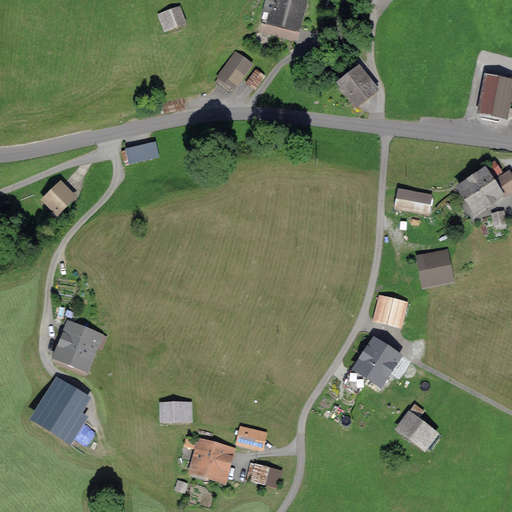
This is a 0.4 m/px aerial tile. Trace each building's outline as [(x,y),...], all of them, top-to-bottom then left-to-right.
[(274,11),(272,19),(297,26),(303,3),(292,0),(268,0),(266,9),(274,11)] [(160,14),(165,27),(184,21),(179,7),(160,14)] [(236,53),(217,80),(231,90),(250,64),(236,53)] [(257,69),(248,80),(256,86),(264,75),(257,69)] [(357,102),(375,87),(360,69),(354,73),(352,71),(346,77),(347,79),(342,83),(357,102)] [(511,78),(488,74),(480,112),(506,117),(511,84),(511,78)] [(127,148),(127,149),(123,150),(125,159),(129,158),(130,162),(159,155),(156,141),(141,144),(127,148)] [(495,161),(485,167),(491,177),(501,170),(495,161)] [(494,181),(491,177),(485,167),(459,185),(477,212),(511,188),(511,177),(508,172),(494,181)] [(60,213),(58,211),(74,195),(62,184),(46,199),(55,209),(52,213),(56,217),(60,213)] [(397,206),(428,211),(431,196),(400,190),(397,206)] [(494,213),(497,223),(505,221),(503,211),(494,213)] [(422,257),(427,282),(450,278),(445,252),(422,257)] [(376,317),(400,324),(406,302),(382,295),(376,317)] [(70,324),(58,354),(87,366),(100,336),(70,324)] [(412,339),(414,347),(427,344),(425,336),(412,339)] [(400,356),(373,338),(354,367),(381,385),(400,356)] [(358,391),(367,378),(353,369),(344,382),(358,391)] [(74,411),(81,399),(56,384),(36,417),(64,435),(77,413),(74,411)] [(164,418),(185,417),(185,403),(164,403),(164,418)] [(425,445),(435,433),(417,419),(424,410),(415,403),(408,412),(410,413),(400,426),(425,445)] [(261,446),(264,432),(244,428),(240,441),(261,446)] [(193,469),(225,478),(233,449),(201,440),(193,469)] [(278,483),(281,470),(258,464),(254,478),(278,483)] [(191,483),(181,479),(179,487),(189,490),(191,483)]
